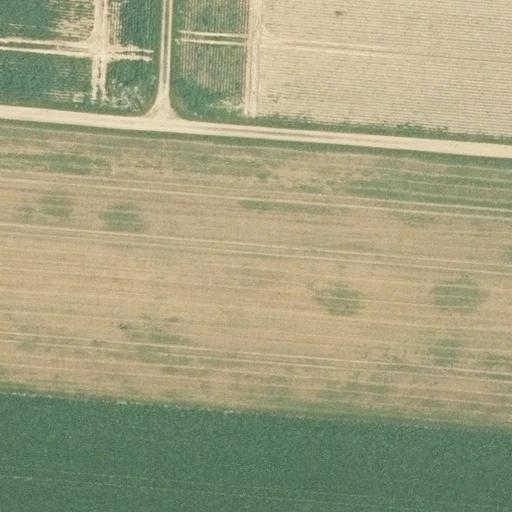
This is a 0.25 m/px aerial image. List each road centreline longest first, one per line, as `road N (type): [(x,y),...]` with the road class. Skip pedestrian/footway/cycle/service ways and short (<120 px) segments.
road 1 (track): [(511,159),(0,116)]
road 2 (track): [(170,0),(164,131)]
